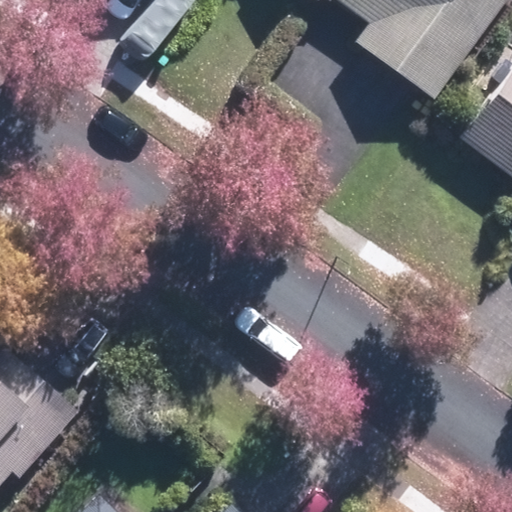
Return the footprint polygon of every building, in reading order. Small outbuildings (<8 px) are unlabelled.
[(497,0),(338,0),(442,75),(497,0)] [(511,70),(472,126),(511,155),(511,70)] [(81,401),(0,338),(0,487),(9,494),(81,401)] [(134,426),(109,450),(150,494),(176,469),(134,426)] [(249,511),(232,495),(215,511),(130,511),(106,489),(83,511),(249,511)]
